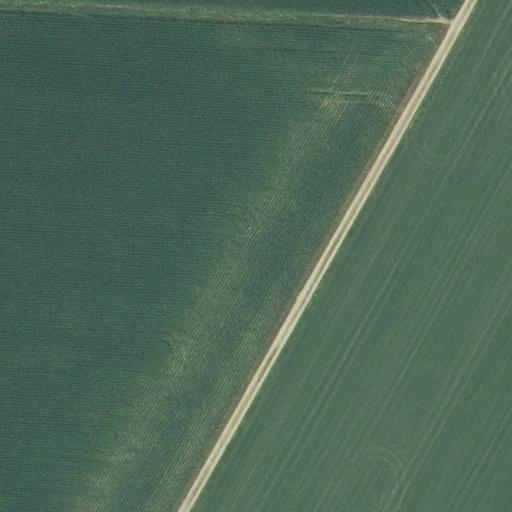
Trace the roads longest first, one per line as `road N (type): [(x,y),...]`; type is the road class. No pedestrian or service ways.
road 1 (track): [(471,0),(181,511)]
road 2 (track): [(0,2),(458,29)]
